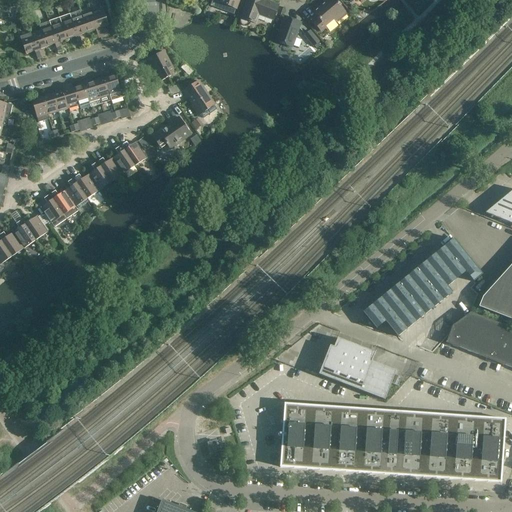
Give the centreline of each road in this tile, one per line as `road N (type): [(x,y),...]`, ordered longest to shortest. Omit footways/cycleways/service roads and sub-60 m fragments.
road 1 (unclassified): [(511,509),(232,490),(200,475),(186,446),(192,404),(314,311)]
road 2 (unclassified): [(314,311),(511,145)]
road 3 (unclassified): [(511,393),(314,311)]
road 4 (residential): [(0,215),(11,191),(34,186),(89,148),(93,133),(149,115)]
road 5 (tertiary): [(0,87),(123,48)]
